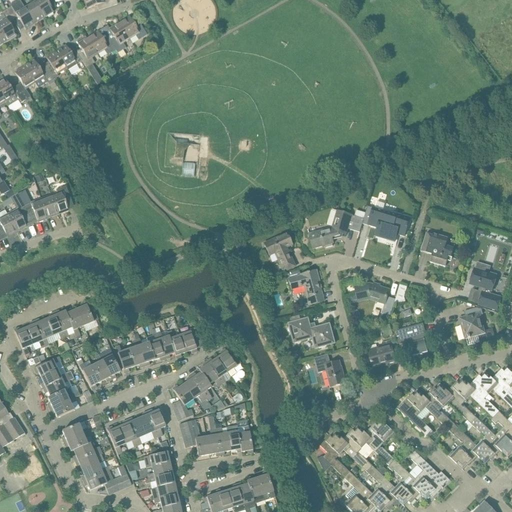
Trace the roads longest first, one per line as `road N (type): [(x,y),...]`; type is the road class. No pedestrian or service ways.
road 1 (residential): [(449,366),(429,286),(346,262),(329,267),(370,399)]
road 2 (unclassified): [(218,239),(511,103)]
road 3 (residential): [(191,495),(257,471),(253,457),(184,468)]
road 4 (residential): [(471,489),(370,399)]
road 5 (residential): [(45,432),(158,387)]
